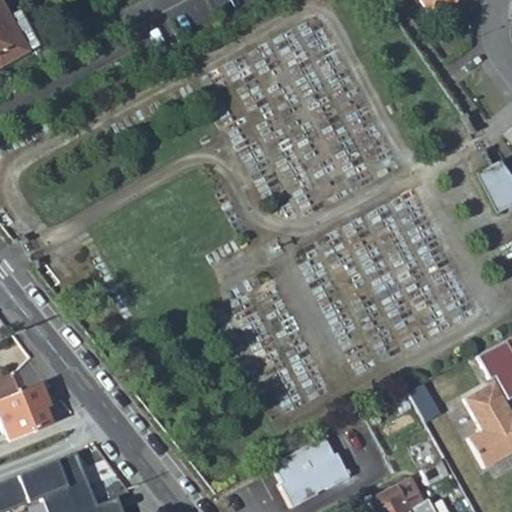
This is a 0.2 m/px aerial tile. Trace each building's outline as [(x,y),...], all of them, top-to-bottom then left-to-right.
[(413,0),(421,13),(429,14),(430,5),(450,8),(451,0),(413,0)] [(0,17),(0,67),(20,57),(0,17)] [(493,214),(511,204),(511,183),(497,162),(472,174),(493,214)] [(49,271),(41,278),(51,291),(59,284),(49,271)] [(511,358),(502,341),(475,357),(487,380),(492,378),(504,400),(511,395),(511,358)] [(432,413),(415,383),(399,391),(417,421),(432,413)] [(490,383),(460,399),(477,431),(463,439),(480,468),(508,453),(510,448),(511,447),(511,411),(507,415),(490,383)] [(50,422),(35,384),(0,398),(0,432),(3,440),(50,422)] [(322,439),(270,466),(280,484),(278,485),(291,509),(316,496),(315,495),(325,490),(325,491),(347,479),(334,455),(332,456),(322,439)] [(71,456),(0,483),(0,511),(5,511),(37,500),(41,511),(50,511),(83,499),(81,495),(86,493),(71,456)] [(440,459),(417,472),(425,486),(448,473),(440,459)] [(406,479),(363,502),(368,511),(429,511),(423,500),(419,502),(406,479)] [(83,499),(50,511),(117,511),(112,498),(87,509),(83,499)]
